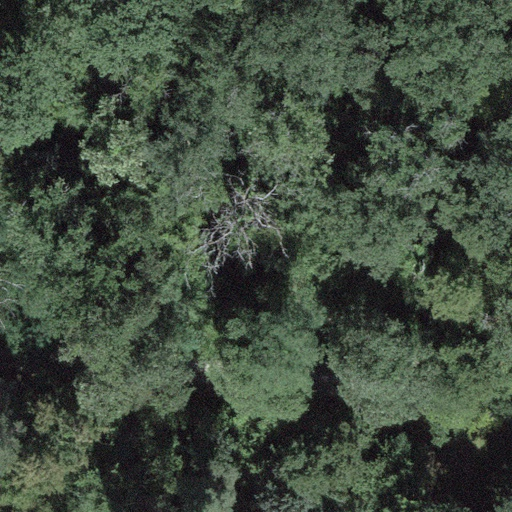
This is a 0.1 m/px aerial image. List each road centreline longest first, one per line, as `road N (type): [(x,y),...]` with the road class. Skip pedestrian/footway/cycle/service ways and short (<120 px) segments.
road 1 (track): [(464,511),(487,401),(0,68)]
road 2 (track): [(0,360),(196,370),(511,405)]
